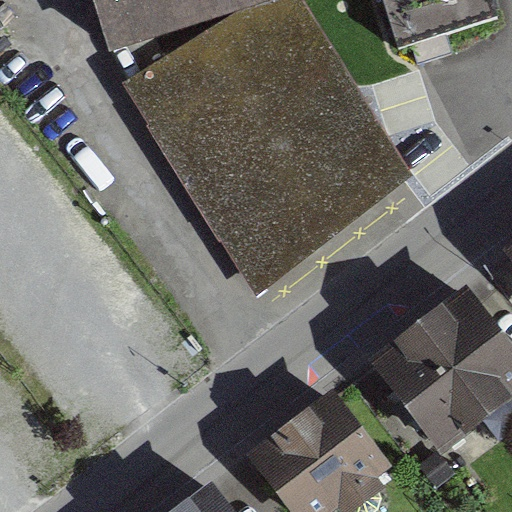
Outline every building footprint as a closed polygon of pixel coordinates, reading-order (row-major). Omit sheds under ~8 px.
[(490,0),(97,0),(114,47),(266,0),(382,0),(401,52),(414,48),(420,68),(454,55),(449,36),(497,20),(490,0)] [(293,0),(266,0),(114,47),(260,287),(403,175),(293,0)] [(511,246),(489,264),(511,293),(511,246)] [(511,410),(511,364),(463,297),(361,370),(431,468),(511,410)] [(331,403),(243,466),(276,511),(356,511),(391,487),(331,403)] [(226,511),(215,497),(194,511),(226,511)]
